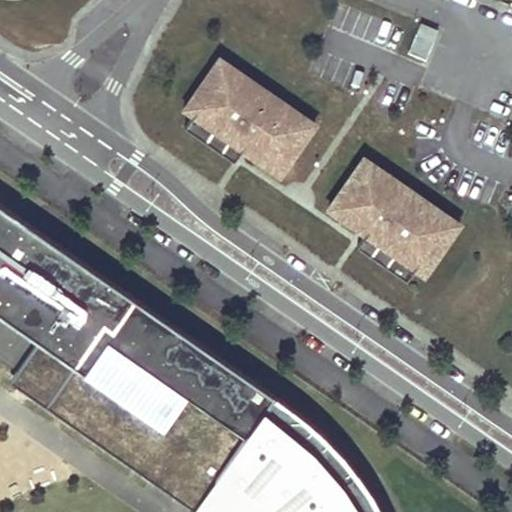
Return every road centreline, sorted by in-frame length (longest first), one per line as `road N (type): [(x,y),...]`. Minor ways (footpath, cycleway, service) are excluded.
road 1 (unclassified): [(44,140),(511,461)]
road 2 (unclassified): [(511,428),(224,232),(65,111)]
road 3 (residential): [(65,111),(145,0)]
